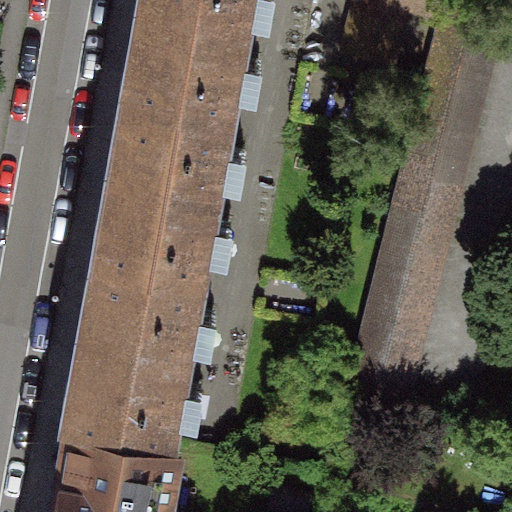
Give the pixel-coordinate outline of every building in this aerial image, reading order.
[(150,0),(132,98),(232,116),(252,0),(150,0)] [(410,8),(374,0),(360,0),(348,54),(397,65),(410,8)] [(509,0),(444,0),(441,16),(352,383),(412,398),(509,0)] [(441,16),(444,0),(374,0),(410,8),(441,16)] [(132,98),(104,260),(201,278),(232,116),(132,98)] [(104,260),(74,423),(171,441),(201,278),(104,260)] [(74,423),(57,511),(169,511),(182,443),(171,441),(74,423)]
